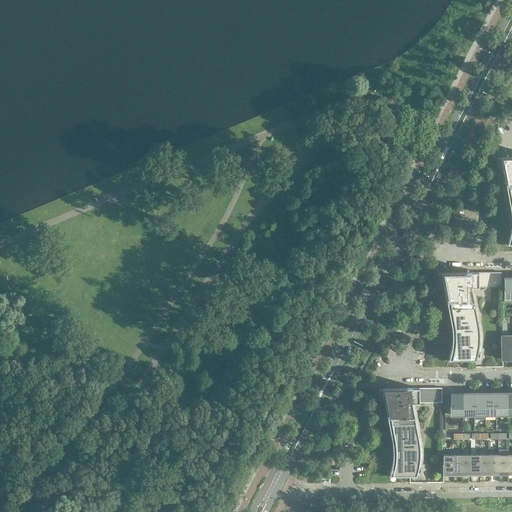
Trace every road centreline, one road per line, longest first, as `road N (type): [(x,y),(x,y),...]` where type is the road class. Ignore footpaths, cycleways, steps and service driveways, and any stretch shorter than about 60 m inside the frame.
road 1 (secondary): [(274,480),(511,21)]
road 2 (unclassified): [(511,488),(289,489),(274,480)]
road 3 (residential): [(511,371),(391,374)]
